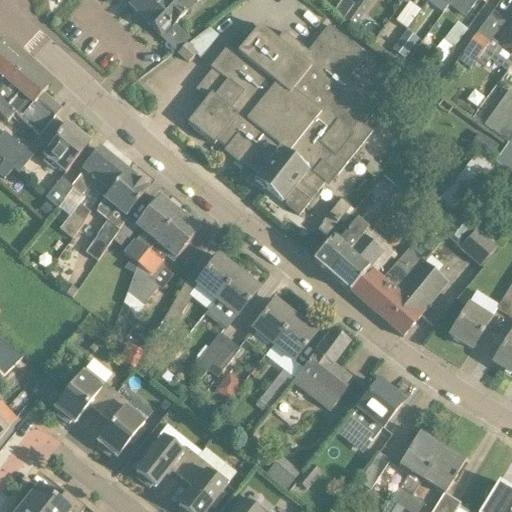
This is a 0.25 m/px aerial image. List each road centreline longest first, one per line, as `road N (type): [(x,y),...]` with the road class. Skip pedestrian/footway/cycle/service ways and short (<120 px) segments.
road 1 (residential): [(511,425),(367,327),(174,169),(3,14)]
road 2 (residential): [(37,437),(131,511)]
